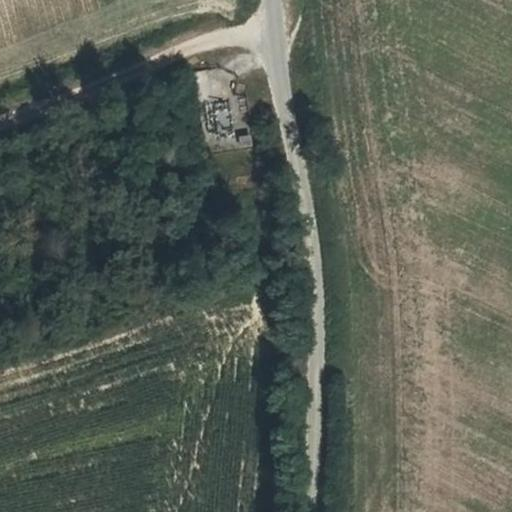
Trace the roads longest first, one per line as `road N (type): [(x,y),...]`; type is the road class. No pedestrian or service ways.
road 1 (unclassified): [(317,511),(324,298),(279,0)]
road 2 (track): [(285,31),(0,130)]
